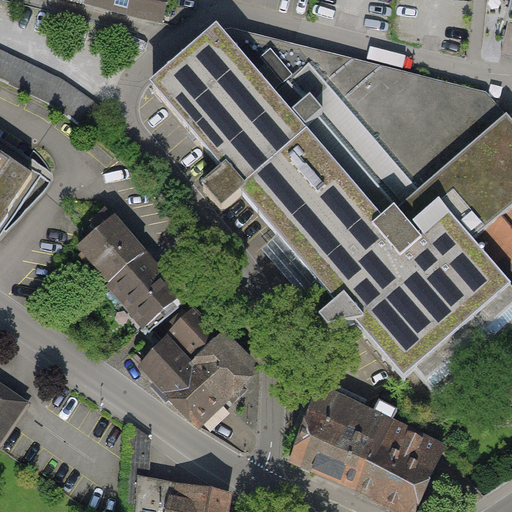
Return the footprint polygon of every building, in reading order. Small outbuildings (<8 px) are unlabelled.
[(163,23),(167,0),(54,0),(163,23)] [(215,38),(150,92),(155,97),(193,141),(225,178),(213,187),(221,197),(229,207),(242,198),(342,309),(331,318),(340,327),(347,327),(359,328),(417,398),(511,315),(511,128),(493,106),(483,95),(334,59),(234,34),(218,36),(215,38)] [(0,152),(0,229),(37,181),(0,152)] [(100,234),(80,250),(111,287),(144,259),(106,213),(93,224),(100,234)] [(144,259),(111,287),(149,333),(183,305),(179,300),(144,259)] [(192,369),(222,401),(252,372),(221,340),(220,342),(194,317),(173,337),(197,363),(192,369)] [(167,344),(142,370),(199,429),(226,404),(222,401),(192,369),(167,344)] [(0,452),(30,410),(0,389),(0,452)] [(324,394),(291,466),(358,496),(390,423),(324,394)] [(420,511),(448,449),(390,423),(358,496),(394,511),(420,511)] [(232,511),(235,496),(176,485),(176,489),(147,485),(149,466),(150,444),(130,431),(125,511),(232,511)]
